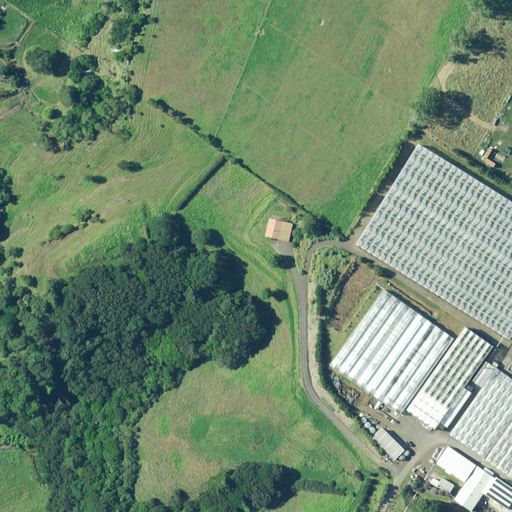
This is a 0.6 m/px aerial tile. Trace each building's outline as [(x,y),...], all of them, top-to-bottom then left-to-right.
[(511,204),(421,149),(363,242),(511,334),(511,204)] [(293,223),(270,218),(266,236),(289,241),(293,223)] [(385,289),(329,367),(399,416),(408,404),(439,426),(486,361),(385,289)] [(503,357),(493,350),(466,391),(472,396),(479,386),(481,387),(494,368),(495,369),(503,357)] [(511,384),(496,374),(455,433),(511,472),(511,384)] [(377,430),(364,417),(359,421),(372,434),(377,430)] [(405,449),(383,428),(373,439),(395,460),(405,449)] [(511,487),(448,447),(437,464),(466,483),(455,499),(472,510),(481,496),(506,511),(510,511),(511,509),(511,487)] [(407,449),(398,458),(402,462),(411,453),(407,449)] [(454,485),(442,478),(440,482),(433,478),(430,483),(445,492),(446,489),(450,491),(454,485)]
